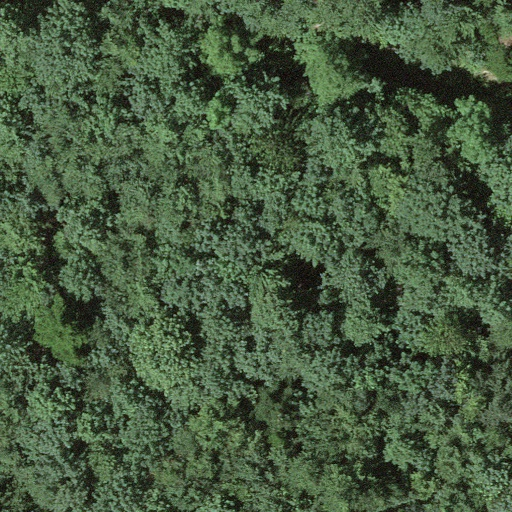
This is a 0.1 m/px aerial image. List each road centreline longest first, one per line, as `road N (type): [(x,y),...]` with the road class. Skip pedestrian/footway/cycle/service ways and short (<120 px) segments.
road 1 (track): [(0,433),(113,411),(340,342),(438,329),(511,347)]
road 2 (track): [(243,0),(511,79)]
